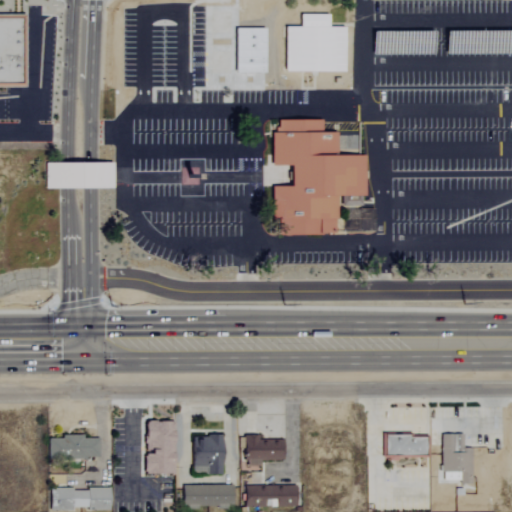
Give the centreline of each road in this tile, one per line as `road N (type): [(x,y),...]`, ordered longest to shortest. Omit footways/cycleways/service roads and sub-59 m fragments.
road 1 (residential): [(511,390),(0,395)]
road 2 (residential): [(79,279),(190,292),(511,290)]
road 3 (primary): [(511,343),(80,346)]
road 4 (tertiary): [(80,346),(82,0)]
